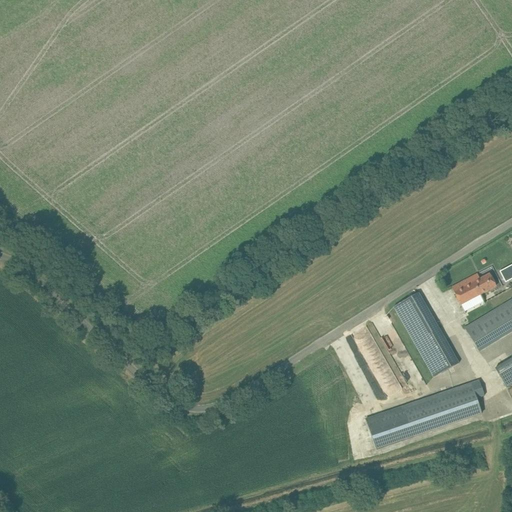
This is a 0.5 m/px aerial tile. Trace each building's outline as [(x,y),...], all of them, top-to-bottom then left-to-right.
[(511,258),(497,266),(502,277),(511,272),(511,258)] [(452,288),(465,314),(485,303),(480,294),(496,286),(490,275),(480,280),(477,275),(452,288)] [(410,298),(394,307),(399,316),(414,343),(419,340),(428,357),(449,346),(439,329),(424,302),(419,293),(410,298)] [(511,331),(511,301),(465,331),(479,353),(511,331)] [(511,358),(494,369),(506,388),(511,384),(511,358)] [(381,377),(388,390),(402,382),(396,371),(393,372),(392,371),(381,377)] [(395,410),(365,420),(375,450),(405,440),(481,414),(476,399),(484,396),(479,381),(471,384),(395,410)]
